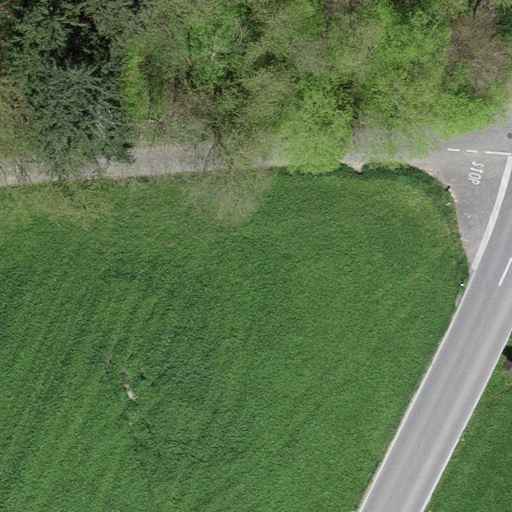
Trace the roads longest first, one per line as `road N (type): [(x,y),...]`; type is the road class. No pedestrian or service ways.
road 1 (track): [(511,140),(0,174)]
road 2 (tertiary): [(511,261),(387,511)]
